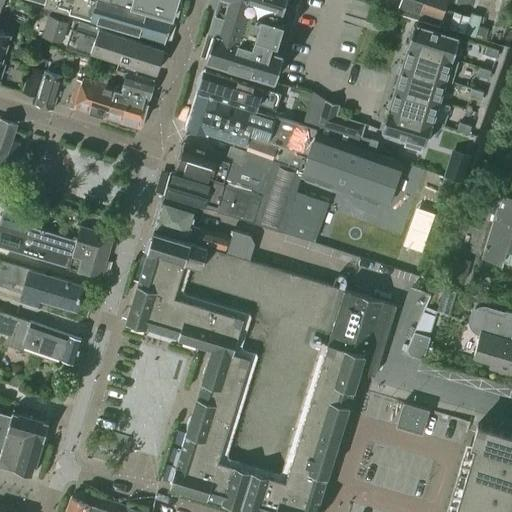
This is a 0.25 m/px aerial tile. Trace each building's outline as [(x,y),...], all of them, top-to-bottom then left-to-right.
[(110,25),(117,1),(111,0),(44,0),(44,4),(109,24),(110,25)] [(111,0),(117,1),(170,17),(175,0),(111,0)] [(206,57),(208,57),(275,78),(283,52),(282,52),(291,22),(288,22),(290,13),(282,10),(285,0),(218,0),(209,30),(213,32),(206,57)] [(400,0),(398,7),(440,21),(445,8),(447,0),(400,0)] [(164,41),(170,17),(117,1),(110,25),(109,24),(109,25),(127,30),(129,33),(138,35),(138,33),(164,41)] [(451,20),(450,25),(450,26),(451,27),(456,29),(457,30),(458,30),(461,31),(463,31),(464,31),(464,32),(465,32),(466,32),(467,32),(468,33),(470,33),(473,35),(475,35),(476,35),(478,35),(481,36),(484,37),(485,37),(486,36),(486,34),(488,29),(488,27),(487,26),(486,26),(485,25),(482,25),(480,24),(479,22),(479,21),(480,15),(472,13),(470,13),(469,14),(467,14),(465,14),(462,13),(461,13),(460,13),(459,12),(457,12),(455,12),(454,12),(453,14),(452,17),(452,18),(452,19),(451,19),(451,20)] [(42,34),(62,41),(69,19),(49,13),(42,34)] [(406,44),(407,45),(452,58),(459,36),(413,22),(406,44)] [(155,71),(163,48),(97,26),(95,35),(71,27),(65,45),(89,53),(90,50),(155,71)] [(1,60),(9,31),(0,28),(0,75),(0,76),(5,61),(1,60)] [(14,49),(24,52),(27,43),(16,40),(14,49)] [(407,45),(401,65),(445,79),(451,81),(458,59),(452,58),(407,45)] [(486,45),(484,52),(496,56),(498,48),(486,45)] [(24,52),(14,49),(12,56),(22,59),(24,52)] [(52,108),(58,88),(62,73),(31,64),(22,91),(38,96),(35,103),(52,108)] [(393,86),(394,87),(438,100),(439,100),(445,79),(401,65),(400,64),(393,86)] [(205,66),(199,90),(256,108),(274,114),(282,90),(205,66)] [(479,66),(477,73),(488,77),(490,69),(479,66)] [(119,92),(127,94),(147,100),(153,80),(125,71),(120,88),(119,92)] [(88,111),(97,81),(83,76),(82,80),(78,78),(69,105),(88,111)] [(97,81),(88,111),(105,116),(114,86),(97,81)] [(114,86),(105,116),(121,121),(123,112),(122,112),(127,94),(119,92),(120,88),(114,86)] [(394,87),(388,107),(432,120),(438,100),(394,87)] [(471,87),(469,95),(480,98),(482,90),(471,87)] [(199,90),(187,126),(232,140),(245,144),(247,139),(249,134),(308,152),(316,130),(317,128),(274,114),(256,108),(199,90)] [(121,121),(139,126),(147,100),(127,94),(122,112),(123,112),(121,121)] [(318,122),(360,135),(363,123),(335,114),(338,103),(325,99),(318,122)] [(432,120),(388,107),(387,107),(381,128),(426,142),(432,121),(432,120)] [(11,140),(16,124),(0,118),(0,158),(4,159),(3,164),(12,167),(20,143),(11,140)] [(460,121),(457,129),(468,132),(471,125),(460,121)] [(250,136),(245,150),(271,159),(271,158),(303,169),(301,174),(382,203),(398,158),(316,130),(308,152),(307,156),(250,136)] [(184,142),(177,167),(262,192),(253,221),(283,231),(296,191),(269,172),(218,157),(219,152),(184,142)] [(169,175),(164,194),(203,207),(204,205),(253,221),(262,192),(177,167),(175,171),(171,169),(169,175)] [(296,191),(283,231),(315,241),(329,201),(296,190),(296,191)] [(511,248),(511,194),(501,192),(482,255),(501,261),(506,247),(511,248)] [(0,244),(66,264),(74,238),(28,225),(34,207),(5,198),(4,199),(0,214),(0,244)] [(154,228),(224,250),(229,236),(190,225),(195,208),(163,199),(157,218),(154,228)] [(74,238),(66,264),(99,274),(110,236),(95,232),(95,229),(79,224),(74,238)] [(250,256),(227,249),(226,251),(153,228),(125,317),(211,344),(169,481),(268,511),(314,511),(342,422),(359,369),(374,373),(396,303),(249,258),(250,256)] [(227,249),(250,256),(254,241),(250,233),(233,228),(227,249)] [(74,307),(81,283),(1,260),(0,264),(0,284),(9,288),(11,281),(24,285),(20,300),(36,304),(38,297),(74,307)] [(0,310),(0,329),(23,338),(22,343),(33,347),(31,351),(50,357),(51,353),(74,361),(81,338),(0,310)] [(429,335),(428,334),(434,315),(422,310),(406,347),(408,354),(423,358),(429,335)] [(480,330),(472,357),(490,363),(488,368),(511,374),(511,311),(505,310),(504,315),(486,310),(486,311),(480,330)] [(409,429),(421,432),(428,410),(428,409),(428,408),(403,401),(396,425),(409,429)] [(10,414),(0,449),(0,464),(32,473),(42,439),(48,420),(12,410),(10,414)] [(0,449),(10,414),(0,411),(0,449)] [(457,506),(454,511),(511,511),(511,433),(477,423),(476,425),(474,431),(470,446),(467,456),(453,505),(457,506)] [(117,511),(108,508),(71,495),(64,511),(117,511)]
